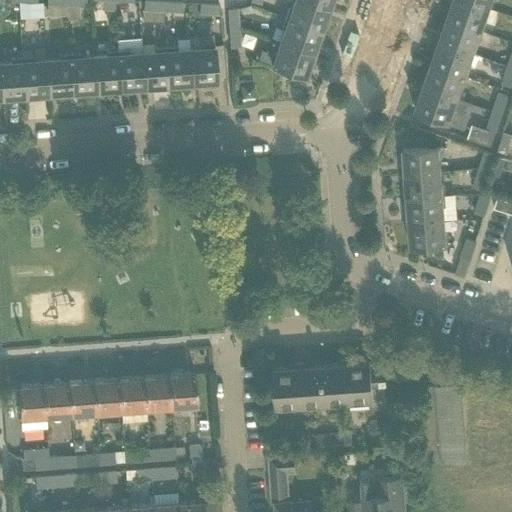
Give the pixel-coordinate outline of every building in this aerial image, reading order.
[(162,11),(163,0),(160,0),(144,0),(144,10),(162,11)] [(182,1),(163,0),(162,11),(182,12),(182,1)] [(321,30),(329,7),(308,0),(294,0),(292,8),(289,7),(286,17),(321,30)] [(482,18),(486,7),(466,0),(452,0),(446,18),(482,31),(486,19),(482,18)] [(199,13),(219,15),(220,4),(200,2),(199,13)] [(238,7),(227,8),(229,27),(239,26),(238,7)] [(314,52),(321,30),(286,17),(281,29),(284,30),(281,41),(314,52)] [(479,41),(482,31),(446,18),(438,41),(470,52),(475,39),(479,41)] [(241,45),(239,26),(229,27),(231,46),(241,45)] [(305,76),(314,52),(281,41),(276,54),(261,49),(257,59),(269,62),(268,63),(305,76)] [(466,64),(470,52),(438,41),(431,63),(466,76),(470,65),(466,64)] [(216,82),(214,52),(214,44),(203,44),(203,48),(189,49),(192,83),(216,82)] [(192,83),(189,49),(178,50),(178,46),(165,47),(168,85),(192,83)] [(168,85),(165,47),(155,48),(155,51),(141,52),(144,87),(168,85)] [(144,87),(141,52),(130,53),(129,50),(117,51),(120,89),(144,87)] [(120,89),(117,51),(106,52),(107,55),(94,56),(96,90),(120,89)] [(72,92),(69,54),(59,55),(59,59),(46,60),(48,94),(72,92)] [(96,90),(94,56),(82,57),(82,54),(69,54),(72,92),(96,90)] [(48,94),(46,60),(34,60),(34,57),(22,58),(22,61),(24,96),(48,94)] [(24,96),(22,61),(0,62),(0,89),(1,98),(24,96)] [(463,86),(466,76),(431,63),(423,86),(455,97),(459,85),(463,86)] [(511,86),(511,83),(511,66),(507,65),(501,83),(511,86)] [(450,110),(455,97),(423,86),(414,109),(450,122),(454,111),(450,110)] [(502,113),(508,96),(497,92),(492,109),(502,113)] [(489,120),(486,128),(496,131),(502,113),(492,109),(489,120)] [(511,134),(503,131),(498,145),(508,149),(511,139),(511,134)] [(440,146),(422,147),(402,149),(404,174),(438,171),(437,158),(441,158),(440,146)] [(495,153),(485,150),(478,168),(489,172),(495,153)] [(482,190),(489,172),(478,168),(472,187),(482,190)] [(438,171),(404,174),(406,197),(444,195),(443,183),(439,183),(438,171)] [(480,194),(474,212),(484,215),(489,197),(480,194)] [(444,206),(444,195),(406,197),(408,221),(442,219),(441,206),(444,206)] [(511,201),(497,197),(493,207),(511,213),(511,201)] [(448,243),(448,231),(443,231),(442,219),(408,221),(410,246),(448,243)] [(460,256),(470,259),(475,241),(466,238),(460,256)] [(371,369),(370,361),(351,362),(350,359),(339,360),(340,363),(321,364),(324,403),(373,399),(373,397),(384,397),(384,399),(385,398),(383,367),(381,367),(382,369),(371,369)] [(324,403),(321,364),(303,366),(303,363),(292,363),(292,366),(272,368),(275,407),(324,403)] [(194,371),(168,373),(171,406),(196,404),(194,371)] [(171,406),(168,373),(143,375),(146,407),(171,406)] [(146,407),(143,375),(118,377),(120,409),(146,407)] [(120,409),(118,377),(93,379),(95,411),(120,409)] [(95,411),(93,379),(68,381),(70,413),(95,411)] [(70,413),(68,381),(43,383),(45,415),(70,413)] [(45,415),(43,383),(17,384),(19,417),(21,417),(21,425),(46,423),(45,415)] [(466,458),(462,403),(461,383),(420,386),(426,461),(466,458)] [(352,432),(326,434),(327,444),(336,444),(336,449),(351,448),(351,442),(352,442),(352,432)] [(327,444),(326,434),(303,435),(304,446),(327,444)] [(200,445),(189,446),(189,460),(201,460),(200,445)] [(173,446),(148,448),(149,460),(174,458),(173,446)] [(183,446),(173,446),(174,458),(184,458),(183,446)] [(48,456),(49,456),(48,448),(22,449),(24,469),(49,468),(48,456)] [(148,448),(123,450),(124,461),(149,460),(148,448)] [(114,451),(98,453),(99,464),(115,463),(114,451)] [(290,453),(267,454),(269,483),(271,483),(287,482),(286,472),(295,471),(294,452),(290,453)] [(99,464),(98,453),(84,453),(84,465),(99,464)] [(61,455),(49,456),(48,456),(49,468),(61,467),(61,455)] [(201,475),(201,460),(189,460),(190,475),(201,475)] [(165,465),(150,466),(151,479),(177,477),(176,466),(166,466),(165,465)] [(151,479),(150,466),(134,467),(134,469),(125,469),(126,478),(135,478),(135,480),(151,479)] [(117,480),(116,470),(100,471),(101,482),(117,480)] [(101,482),(100,471),(75,473),(76,483),(101,482)] [(76,483),(75,473),(50,475),(51,485),(76,483)] [(51,485),(50,475),(35,476),(35,486),(51,485)] [(404,511),(403,487),(402,476),(375,478),(376,495),(354,497),(355,501),(348,502),(348,505),(348,511),(404,511)] [(204,511),(204,499),(184,501),(178,501),(178,511),(204,511)] [(326,511),(327,511),(313,511),(312,500),(274,503),(274,511),(326,511)] [(178,511),(178,501),(153,503),(153,511),(178,511)] [(153,511),(153,503),(127,505),(128,511),(153,511)]
